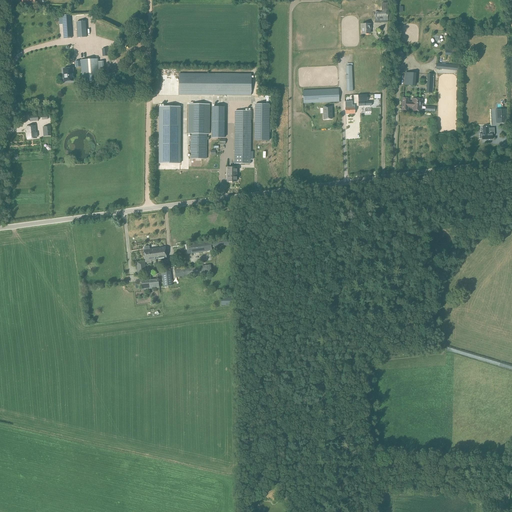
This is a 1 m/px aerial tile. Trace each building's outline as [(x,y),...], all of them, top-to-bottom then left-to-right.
[(382,12),(374,12),(374,15),(374,23),(387,23),(387,15),(387,3),(381,3),(382,12)] [(71,38),(70,14),(66,15),(62,15),(62,18),(58,18),(59,24),(63,24),(64,39),(71,38)] [(85,21),(76,22),(77,38),(86,38),(85,21)] [(369,30),(369,28),(370,28),(370,25),(362,25),(362,34),(369,34),(369,30)] [(141,28),(137,26),(133,32),(139,36),(141,32),(140,31),(141,28)] [(82,61),(75,62),(75,68),(82,67),(83,82),(97,81),(97,78),(102,78),(102,63),(96,63),(96,59),(82,60),(82,61)] [(64,81),(74,80),(73,67),(63,68),(64,81)] [(415,86),(415,74),(405,73),(404,85),(415,86)] [(251,75),(179,74),(179,95),(252,95),(251,75)] [(303,104),(338,102),(337,89),(302,91),(303,104)] [(412,103),(408,102),(408,99),(402,98),(402,111),(408,111),(408,107),(412,108),(412,111),(421,112),(422,100),(413,99),(412,103)] [(345,104),(345,108),(346,114),(355,113),(354,105),(352,106),(352,103),(352,101),(345,102),(345,104)] [(209,133),(209,106),(189,105),(189,133),(191,133),(191,158),(205,158),(206,133),(209,133)] [(255,105),(255,141),(261,141),(269,141),(269,128),(269,105),(255,105)] [(159,108),(158,163),(179,163),(180,109),(180,107),(159,107),(159,108)] [(224,107),(212,107),(212,138),(224,138),(224,107)] [(324,120),(332,119),(331,107),(323,108),(324,120)] [(496,123),(507,122),(507,110),(495,110),(496,123)] [(235,111),(234,163),(250,164),(250,160),(253,160),(253,151),(251,151),(251,111),(235,111)] [(36,133),(35,126),(26,127),(27,139),(36,138),(36,137),(37,137),(36,133)] [(482,134),(479,134),(479,139),(482,139),(482,140),(493,140),(492,134),(494,134),(494,128),(489,128),(489,127),(482,127),(482,134)] [(236,182),(236,168),(227,168),(227,182),(236,182)] [(230,238),(186,244),(187,254),(212,251),(212,248),(231,245),(230,238)] [(145,250),(144,250),(146,262),(150,262),(150,260),(156,260),(155,253),(155,249),(150,249),(149,249),(149,246),(144,247),(145,250)] [(155,253),(156,260),(158,259),(166,258),(165,247),(156,248),(155,249),(155,253)] [(144,261),(137,262),(138,273),(146,272),(144,261)] [(170,272),(170,266),(165,267),(166,272),(162,272),(164,286),(172,285),(171,271),(170,272)] [(176,277),(211,274),(210,267),(175,270),(176,277)] [(143,290),(158,288),(158,279),(142,281),(143,290)]
